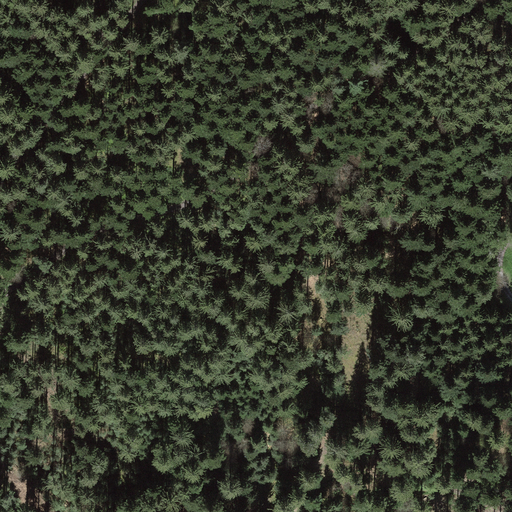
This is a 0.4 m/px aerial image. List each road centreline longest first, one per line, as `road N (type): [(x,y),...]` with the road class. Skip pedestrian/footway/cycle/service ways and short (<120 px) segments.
road 1 (track): [(493,0),(405,62),(309,110),(206,194),(80,240),(0,299)]
road 2 (track): [(0,184),(144,0)]
